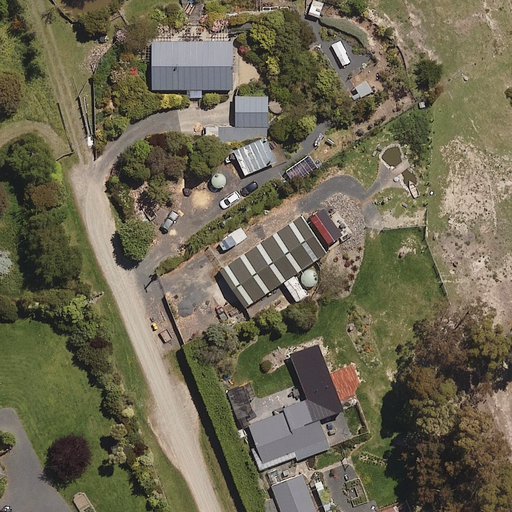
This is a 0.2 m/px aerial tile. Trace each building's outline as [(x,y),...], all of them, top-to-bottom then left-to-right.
[(318,0),(311,0),(307,17),(322,21),(327,3),(318,1),(318,0)] [(234,88),(233,41),(153,42),(153,89),(234,88)] [(269,125),(269,96),(237,97),(237,126),(269,125)] [(240,173),(276,164),(269,138),(233,147),(240,173)] [(245,307),(328,253),(303,216),(221,270),(245,307)] [(278,405),(281,413),(250,425),(266,468),(297,455),(299,459),(330,447),(309,392),(278,405)] [(276,496),(258,502),(261,511),(319,511),(305,474),(272,487),(276,496)]
